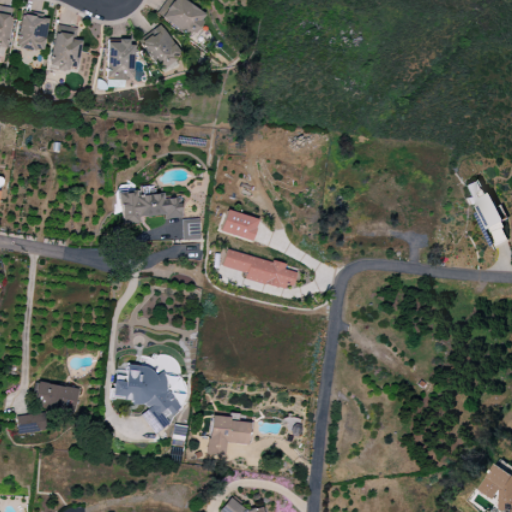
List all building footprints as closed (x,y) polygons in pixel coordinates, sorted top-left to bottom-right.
[(164,0),(155,14),(188,38),(204,16),(180,0),(164,0)] [(0,50),(1,48),(4,49),(11,16),(0,14),(0,50)] [(41,52),(47,20),(20,15),(14,48),(41,52)] [(80,41),(73,40),(75,28),(54,25),(48,67),(75,71),(80,41)] [(178,53),(159,26),(138,41),(162,75),(176,65),(171,58),(178,53)] [(131,40),(116,39),(116,43),(106,43),(105,79),(131,80),(131,40)] [(464,185),(476,212),(473,213),(483,235),(490,232),(495,244),(508,239),(481,177),(464,185)] [(180,217),(179,197),(163,199),(162,194),(135,196),(134,191),(117,192),(120,222),(180,217)] [(256,220),(225,210),(218,232),(250,242),(256,220)] [(198,219),(180,220),(181,241),(199,240),(198,219)] [(243,279),(290,291),(294,274),(282,271),(284,266),(224,250),(219,267),(245,273),(243,279)] [(110,398),(129,400),(132,405),(151,407),(139,415),(153,435),(166,425),(167,418),(180,409),(165,387),(166,381),(158,370),(125,366),(124,377),(113,375),(110,398)] [(33,407),(74,412),(77,388),(36,383),(33,407)] [(14,418),(18,435),(45,430),(42,412),(14,418)] [(224,444),(247,445),(248,420),(208,419),(207,459),(224,460),(224,444)] [(511,511),(511,474),(494,464),(478,490),(496,501),(495,504),(507,511),(511,511)] [(261,511),(261,508),(245,511),(227,498),(217,511),(261,511)]
